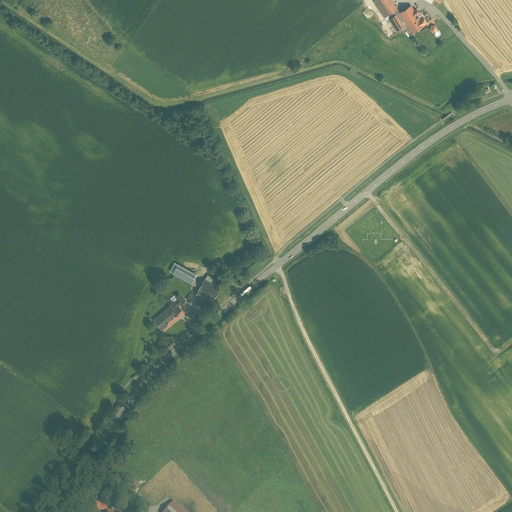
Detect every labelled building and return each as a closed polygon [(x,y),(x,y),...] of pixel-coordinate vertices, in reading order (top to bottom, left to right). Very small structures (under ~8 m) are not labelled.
[(399,11),(392,0),(378,0),(374,3),(385,20),(399,11)] [(416,12),(414,7),(401,15),(413,35),(431,25),(425,15),(424,16),(420,10),(416,12)] [(192,285),(198,275),(174,262),(169,272),(192,285)] [(225,283),(208,275),(197,298),(214,306),(225,283)] [(170,305),(153,318),(163,330),(169,325),(168,324),(184,311),(181,306),(187,301),(180,292),(167,302),(170,305)] [(97,508),(110,511),(112,503),(99,499),(97,508)]
